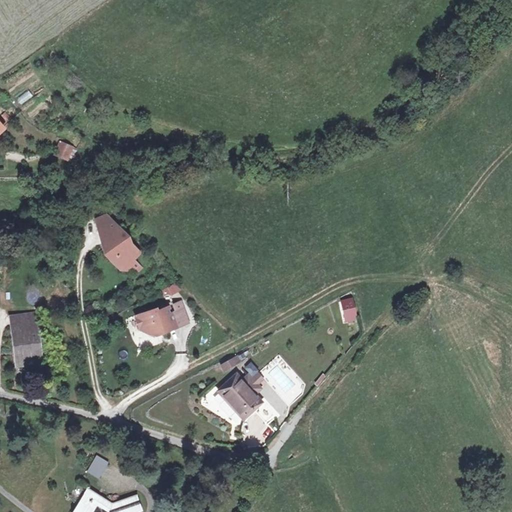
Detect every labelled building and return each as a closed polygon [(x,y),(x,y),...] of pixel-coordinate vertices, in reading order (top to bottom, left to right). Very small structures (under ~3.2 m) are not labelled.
[(21,104),(32,97),(28,91),(18,99),(21,104)] [(67,158),(72,149),(62,143),(57,152),(67,158)] [(93,223),(98,233),(113,227),(104,218),(93,223)] [(107,249),(109,254),(113,263),(111,265),(121,272),(130,262),(132,264),(139,256),(125,242),(127,240),(113,227),(98,233),(95,234),(101,251),(107,249)] [(109,267),(111,265),(113,263),(109,254),(103,260),(109,267)] [(130,262),(121,272),(126,274),(133,276),(140,272),(132,264),(130,262)] [(161,288),(164,297),(181,292),(178,283),(161,288)] [(179,306),(172,308),(175,315),(182,312),(179,306)] [(355,324),(350,307),(338,310),(341,323),(346,322),(347,326),(355,324)] [(155,315),(155,313),(134,321),(139,334),(149,338),(162,333),(163,336),(175,331),(170,317),(167,310),(155,315)] [(175,315),(170,317),(175,331),(187,326),(182,312),(175,315)] [(38,320),(14,323),(19,364),(43,361),(38,320)] [(223,367),(226,373),(236,368),(233,362),(223,367)] [(256,379),(250,384),(256,390),(261,385),(256,379)] [(256,390),(250,384),(246,380),(240,385),(235,380),(218,395),(242,422),(252,414),(259,407),(254,400),(260,395),(256,390)] [(259,407),(252,414),(264,428),(276,418),(264,403),(259,407)] [(100,484),(111,466),(101,459),(89,475),(100,484)] [(89,490),(78,505),(86,511),(94,511),(97,509),(101,511),(141,511),(138,499),(111,506),(89,490)]
